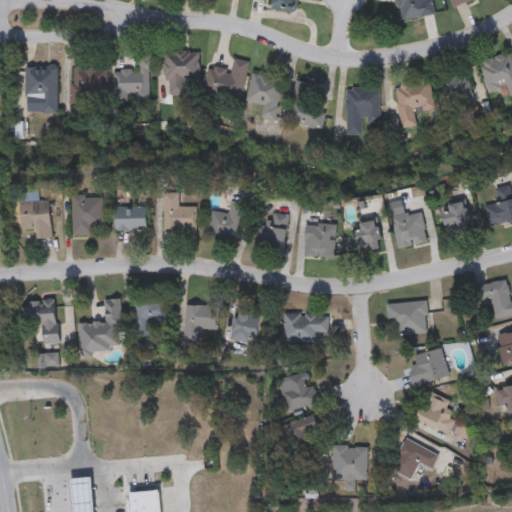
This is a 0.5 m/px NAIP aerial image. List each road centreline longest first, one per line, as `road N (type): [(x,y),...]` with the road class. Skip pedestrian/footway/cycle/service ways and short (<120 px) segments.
road 1 (residential): [(511,257),(313,287),(132,267),(0,275)]
road 2 (residential): [(126,17),(251,29),(299,51),(362,63),(455,42),(511,16)]
road 3 (residential): [(0,37),(97,34),(126,17)]
road 4 (residential): [(126,17),(88,5),(0,1)]
